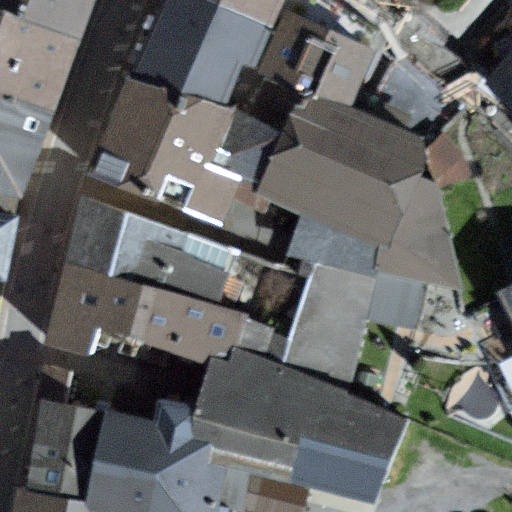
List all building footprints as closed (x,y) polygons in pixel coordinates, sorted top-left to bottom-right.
[(0,0),(0,16),(66,37),(77,0),(0,0)] [(193,0),(160,0),(130,72),(211,105),(230,60),(242,65),(258,27),(193,0)] [(193,0),(258,27),(262,28),(273,0),(193,0)] [(0,98),(43,112),(66,37),(0,16),(0,98)] [(258,78),(295,91),(341,108),(363,49),(280,19),(258,78)] [(511,48),(485,84),(511,105),(511,48)] [(266,128),(211,105),(130,72),(87,177),(145,201),(155,176),(184,188),(176,208),(212,222),(224,194),(237,199),(266,128)] [(258,193),(303,209),(287,248),(311,254),(419,280),(451,288),(416,135),(341,108),(295,91),(258,193)] [(39,125),(43,112),(0,98),(0,191),(17,197),(28,161),(39,125)] [(77,207),(65,257),(61,272),(146,293),(208,308),(210,300),(218,269),(174,258),(181,233),(77,207)] [(365,315),(408,326),(419,280),(311,254),(289,342),(264,336),(265,329),(228,320),(223,343),(345,395),(365,315)] [(134,344),(146,293),(61,272),(55,298),(46,333),(92,344),(94,334),(134,344)] [(511,286),(496,294),(511,327),(511,286)] [(146,293),(134,344),(202,360),(203,356),(219,360),(223,343),(228,320),(230,313),(208,308),(146,293)] [(202,360),(195,390),(190,411),(183,440),(206,445),(202,459),(241,469),(375,502),(387,453),(396,418),(345,395),(223,343),(219,360),(203,356),(202,360)] [(70,375),(48,370),(40,403),(62,408),(70,375)] [(154,402),(147,429),(92,415),(71,499),(114,510),(123,511),(230,511),(241,469),(202,459),(206,445),(183,440),(190,411),(154,402)] [(19,486),(71,499),(92,415),(62,408),(40,403),(19,486)] [(113,511),(114,510),(71,499),(19,486),(12,511),(113,511)]
